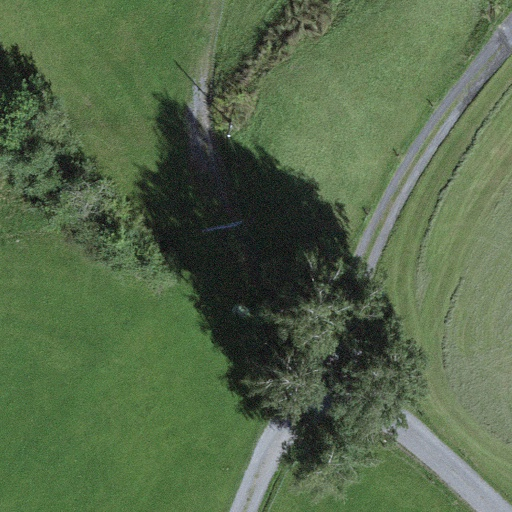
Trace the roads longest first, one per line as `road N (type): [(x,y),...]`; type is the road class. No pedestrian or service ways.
road 1 (track): [(209,0),(201,49),(318,347)]
road 2 (unclassified): [(318,347),(494,511)]
